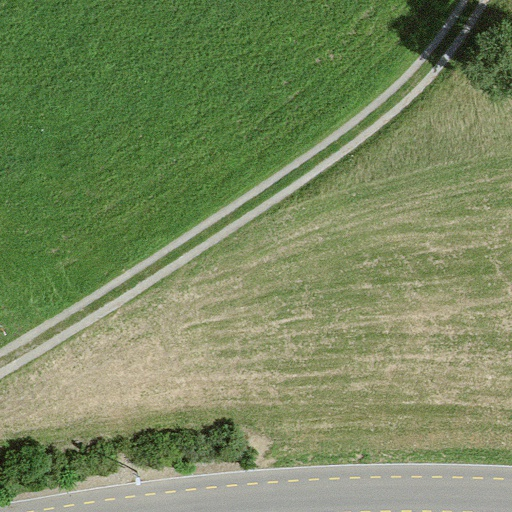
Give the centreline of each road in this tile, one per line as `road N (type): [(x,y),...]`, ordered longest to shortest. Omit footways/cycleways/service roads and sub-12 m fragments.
road 1 (track): [(478,0),(416,86),(300,180),(0,365)]
road 2 (tertiary): [(156,511),(300,496),(511,497)]
